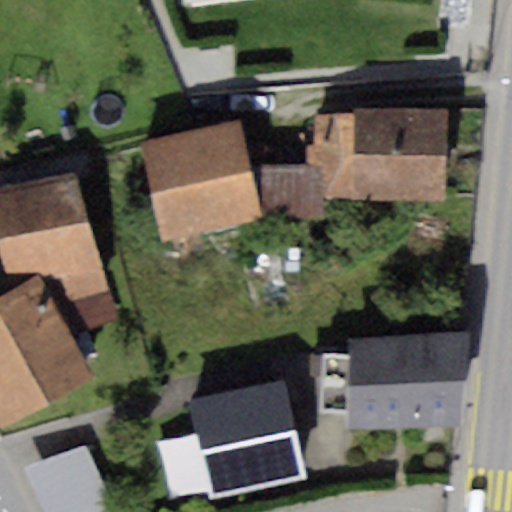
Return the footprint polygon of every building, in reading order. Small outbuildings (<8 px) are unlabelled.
[(446,128),(310,128),(311,206),(446,206),(446,128)] [(245,139),(144,161),(164,249),(265,227),(245,139)] [(307,178),(266,180),(268,230),(308,228),(307,178)] [(76,189),(0,210),(0,248),(11,294),(100,270),(76,189)] [(41,291),(0,311),(0,432),(2,436),(91,391),(41,291)] [(457,357),(357,362),(361,435),(461,430),(457,357)] [(290,418),(198,443),(215,506),(307,481),(290,418)] [(36,460),(51,511),(115,511),(95,443),(36,460)]
